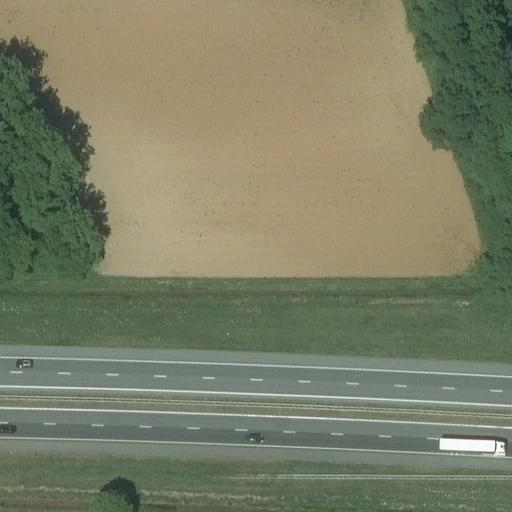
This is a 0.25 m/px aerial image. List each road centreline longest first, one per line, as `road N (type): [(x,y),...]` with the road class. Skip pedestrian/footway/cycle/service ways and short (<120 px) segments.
road 1 (motorway): [(0,425),(511,446)]
road 2 (motorway): [(511,394),(0,374)]
